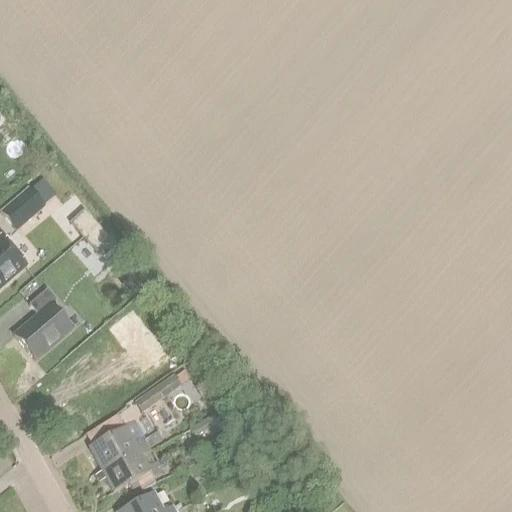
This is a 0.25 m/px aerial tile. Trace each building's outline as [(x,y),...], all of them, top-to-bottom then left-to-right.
[(47,179),(35,187),(44,202),(56,195),(47,179)] [(43,211),(28,192),(0,216),(16,234),(43,211)] [(0,290),(25,269),(2,242),(0,243),(0,290)] [(37,318),(12,338),(34,364),(70,334),(48,308),(55,303),(46,292),(27,307),(37,318)] [(142,418),(181,390),(175,380),(135,408),(142,418)] [(195,440),(221,426),(217,418),(191,433),(195,440)] [(226,440),(229,448),(259,434),(255,426),(226,440)] [(138,453),(141,460),(152,454),(145,443),(135,448),(125,432),(88,453),(101,475),(138,453)] [(229,448),(226,440),(225,439),(205,449),(209,458),(229,448)] [(147,470),(141,460),(138,453),(101,475),(114,497),(149,477),(152,483),(164,476),(157,465),(147,470)] [(161,511),(153,498),(126,511),(174,511),(172,509),(166,511),(161,511)]
